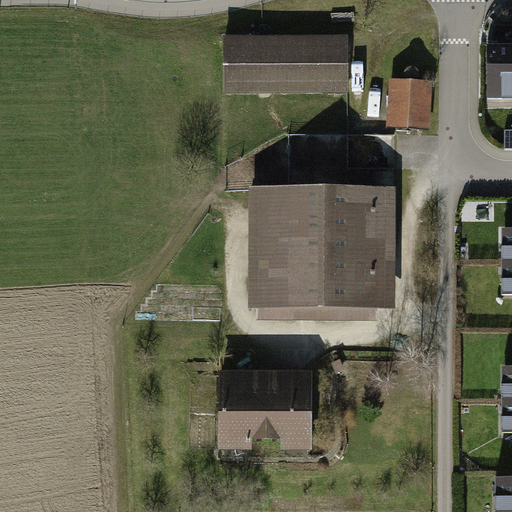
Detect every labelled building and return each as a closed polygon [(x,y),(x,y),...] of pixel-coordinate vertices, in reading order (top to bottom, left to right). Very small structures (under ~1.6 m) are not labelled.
[(222,94),(348,93),(347,35),(221,36),(222,94)] [(511,46),(487,47),(487,100),(511,99),(511,46)] [(388,78),(385,127),(428,129),(431,81),(388,78)] [(375,309),(394,309),(394,187),(247,187),(247,309),(256,309),(375,309)] [(511,227),(499,228),(499,296),(511,295),(511,227)] [(375,309),(256,309),(257,321),(375,321),(375,309)] [(511,365),(499,366),(499,434),(511,433),(511,365)] [(280,452),(311,452),(311,371),(217,371),(217,450),(250,450),(250,440),(280,440),(280,452)] [(511,511),(511,477),(493,478),(493,511),(511,511)]
